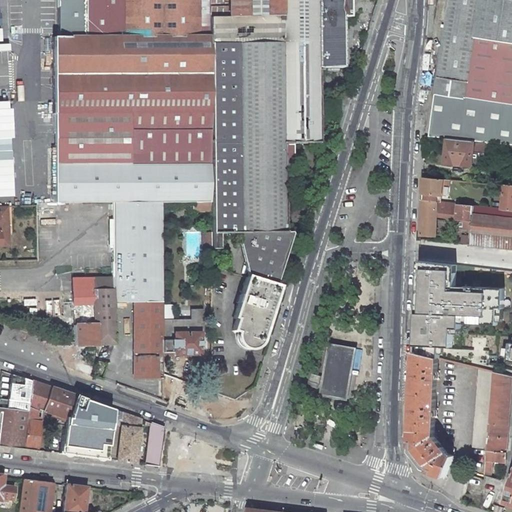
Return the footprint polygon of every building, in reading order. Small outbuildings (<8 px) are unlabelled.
[(54,114),(54,165),(211,164),(209,17),(208,0),(57,0),(58,37),(52,37),(52,114),(54,114)] [(208,0),(209,17),(281,16),(280,0),(208,0)] [(316,0),(280,0),(281,16),(281,41),(283,143),(292,143),(318,143),(317,67),(316,0)] [(316,0),(317,67),(343,67),(343,17),(349,17),(349,0),(316,0)] [(511,0),(450,0),(436,93),(511,104),(511,0)] [(281,41),(281,16),(209,17),(211,164),(211,202),(211,210),(212,233),(220,233),(236,233),(285,232),(284,188),(284,166),(292,166),(292,143),(283,143),(281,41)] [(344,94),(344,95),(338,93),(334,107),(335,107),(333,113),(337,114),(335,119),(340,120),(348,95),(344,94)] [(511,144),(511,104),(436,93),(431,126),(430,136),(448,138),(486,142),(511,144)] [(0,100),(0,196),(13,196),(8,100),(0,100)] [(463,164),(473,165),(484,166),(486,142),(448,138),(445,162),(455,163),(455,162),(463,163),(463,164)] [(211,164),(54,165),(54,202),(113,202),(162,202),(193,202),(211,202),(211,164)] [(450,184),(450,180),(423,177),(422,200),(438,202),(438,195),(442,196),(444,184),(450,184)] [(511,186),(506,185),(506,186),(503,208),(503,210),(511,210),(511,186)] [(437,217),(457,219),(459,204),(438,202),(422,200),(421,235),(436,236),(437,217)] [(113,202),(115,302),(133,302),(133,353),(162,352),(162,319),(162,202),(113,202)] [(211,210),(211,202),(193,202),(194,211),(211,210)] [(475,206),(459,204),(457,219),(473,221),(475,206)] [(0,245),(8,245),(6,206),(0,205),(0,245)] [(511,210),(503,210),(475,206),(471,245),(511,249),(511,210)] [(456,228),(472,229),(473,221),(457,219),(456,228)] [(275,286),(292,233),(291,232),(285,232),(236,233),(247,277),(275,286)] [(202,233),(202,242),(211,242),(211,233),(202,233)] [(419,261),(417,345),(454,348),(455,331),(463,331),(463,324),(504,325),(506,290),(457,287),(458,265),(419,261)] [(257,343),(275,286),(247,277),(246,277),(241,295),(239,295),(236,302),(238,303),(233,318),(236,319),(232,331),(241,333),(240,335),(240,339),(242,342),(244,344),(244,345),(250,347),(257,343)] [(162,319),(162,352),(172,352),(172,356),(201,356),(201,332),(191,332),(191,327),(185,327),(185,322),(173,322),(173,319),(162,319)] [(356,349),(331,345),(323,394),(348,398),(356,349)] [(455,456),(448,453),(435,436),(439,357),(433,356),(415,352),(411,448),(429,471),(446,477),(455,456)] [(488,447),(494,372),(485,369),(480,368),(474,446),(488,447)] [(506,462),(511,390),(511,375),(494,372),(488,447),(487,460),(506,462)] [(30,381),(10,374),(7,400),(28,403),(29,399),(28,399),(30,381)] [(325,378),(313,374),(309,384),(321,388),(325,378)] [(75,397),(30,381),(28,399),(29,399),(28,403),(27,413),(23,450),(36,451),(40,423),(36,422),(37,412),(38,409),(42,411),(64,419),(64,418),(67,419),(75,397)] [(112,410),(75,397),(67,419),(64,418),(64,419),(64,424),(59,454),(105,460),(112,410)] [(0,446),(23,450),(27,413),(28,403),(7,400),(0,399),(0,446)] [(140,420),(112,410),(105,460),(135,464),(140,420)] [(160,450),(163,428),(151,424),(144,465),(157,466),(160,450)] [(1,487),(2,477),(0,476),(0,498),(11,500),(12,488),(1,487)] [(48,511),(52,483),(22,479),(17,511),(48,511)] [(83,511),(86,487),(65,485),(61,511),(99,511),(98,511),(94,511),(83,511)]
